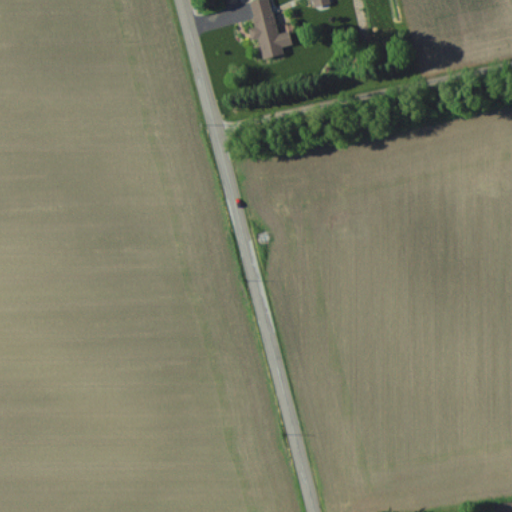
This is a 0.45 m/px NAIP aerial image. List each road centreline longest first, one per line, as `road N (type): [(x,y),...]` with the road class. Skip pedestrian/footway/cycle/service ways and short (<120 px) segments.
road 1 (residential): [(313,511),(180,0)]
road 2 (residential): [(222,160),(511,92)]
